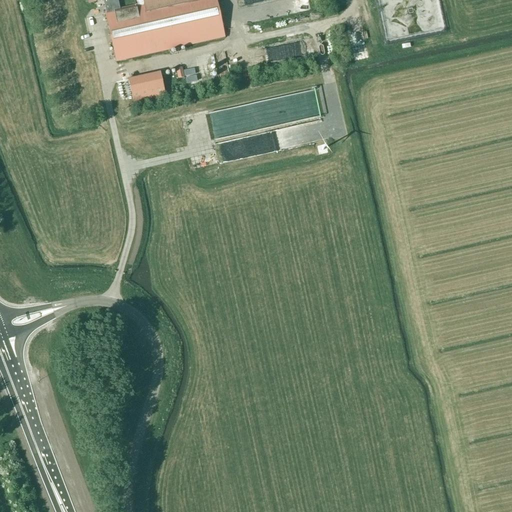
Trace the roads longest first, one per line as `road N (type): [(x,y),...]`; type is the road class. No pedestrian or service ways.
road 1 (unclassified): [(127,511),(131,458),(158,369),(144,324),(120,305),(98,301),(0,330)]
road 2 (trunk): [(65,511),(0,344)]
